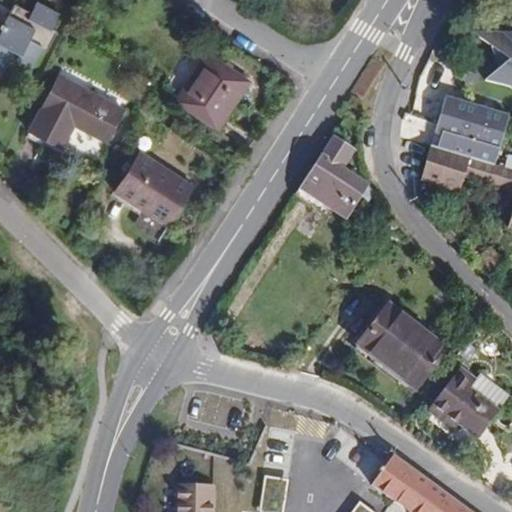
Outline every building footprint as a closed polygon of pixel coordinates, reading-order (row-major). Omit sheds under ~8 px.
[(37,2),(31,13),(39,17),(45,6),(37,2)] [(39,17),(31,13),(15,4),(5,24),(0,21),(0,70),(2,72),(10,56),(32,68),(42,49),(47,52),(56,34),(50,32),(60,14),(45,6),(39,17)] [(511,33),(472,32),(509,61),(485,81),(509,87),(511,89),(511,33)] [(250,82),(208,54),(176,101),(218,130),(250,82)] [(125,111),(60,77),(30,132),(60,149),(74,124),(108,142),(125,111)] [(445,95),(442,108),(506,126),(510,115),(445,95)] [(506,126),(442,108),(434,133),(441,135),(437,148),(495,165),(506,126)] [(332,137),(295,194),(326,214),(330,209),(345,219),(367,184),(342,168),(354,151),(332,137)] [(511,170),(495,165),(437,148),(431,145),(421,179),(461,192),(466,176),(511,189),(511,170)] [(194,187),(140,152),(114,191),(168,226),(194,187)] [(452,218),(440,229),(451,240),(462,229),(452,218)] [(490,247),(474,265),(488,279),(505,263),(490,247)] [(447,349),(390,305),(358,346),(415,390),(447,349)] [(460,367),(427,411),(453,431),(458,425),(477,439),(510,395),(480,373),(476,380),(460,367)] [(469,511),(393,456),(351,511),(469,511)] [(209,511),(211,485),(180,484),(179,511),(209,511)]
